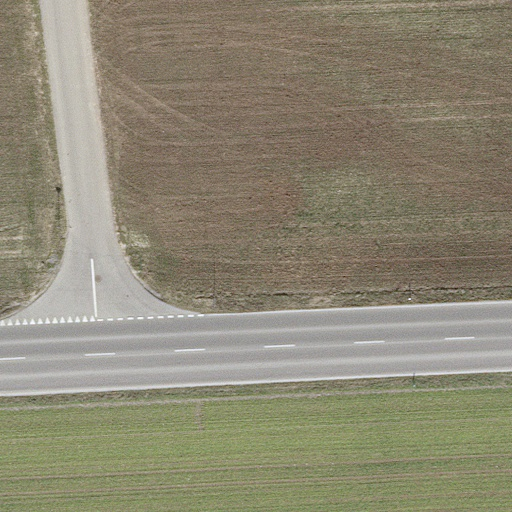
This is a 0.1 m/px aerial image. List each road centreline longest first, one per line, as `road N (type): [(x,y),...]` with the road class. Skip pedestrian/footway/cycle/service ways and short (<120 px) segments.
road 1 (primary): [(511,335),(104,352)]
road 2 (unclassified): [(104,352),(60,0)]
